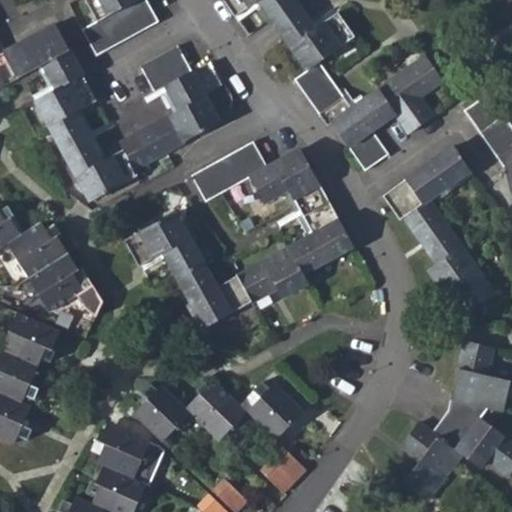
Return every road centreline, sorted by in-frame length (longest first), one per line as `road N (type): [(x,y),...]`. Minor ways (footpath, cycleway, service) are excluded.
road 1 (residential): [(350,200),(391,281),(395,345),(375,395),(299,511)]
road 2 (residential): [(201,15),(315,144),(350,200)]
road 3 (residential): [(491,173),(458,127),(350,200)]
road 4 (residential): [(91,73),(55,5),(5,31),(0,21)]
road 5 (residential): [(201,15),(91,73)]
